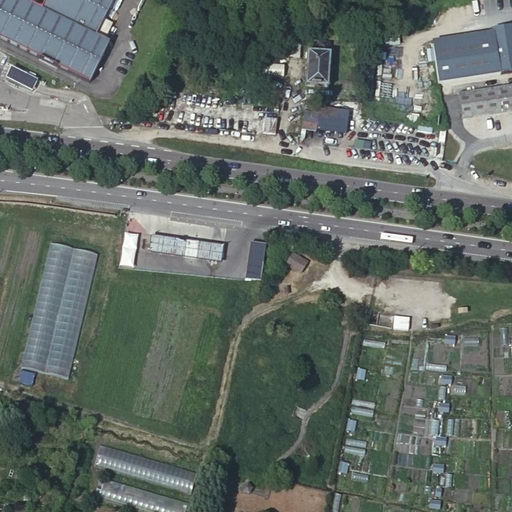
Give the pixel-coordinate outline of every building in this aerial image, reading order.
[(45,0),(42,8),(25,0),(0,0),(0,37),(89,82),(109,41),(96,34),(112,0),(45,0)] [(280,27),(279,44),(278,58),(299,59),(301,28),(280,27)] [(437,83),(511,73),(511,29),(431,40),(437,83)] [(406,36),(379,39),(380,50),(407,47),(406,36)] [(278,58),(279,44),(179,38),(179,52),(278,58)] [(327,53),(328,43),(320,43),(319,50),(315,50),(315,52),(307,52),(305,87),(327,88),(330,53),(327,53)] [(283,77),(283,66),(215,62),(214,73),(283,77)] [(511,84),(459,95),(464,119),(511,109),(511,84)] [(165,110),(166,97),(159,96),(158,109),(165,110)] [(440,102),(431,101),(433,112),(441,111),(440,102)] [(319,132),(321,119),(303,117),(301,130),(319,132)] [(431,144),(433,128),(350,117),(348,133),(431,144)] [(123,238),(119,267),(133,269),(137,240),(123,238)] [(184,261),(186,247),(150,242),(149,256),(184,261)] [(262,263),(266,244),(250,242),(247,261),(262,263)] [(98,255),(51,244),(40,289),(26,349),(21,368),(69,380),(98,255)] [(195,262),(197,249),(186,247),(184,261),(195,262)] [(220,252),(197,249),(195,262),(218,266),(220,252)] [(308,262),(293,253),(285,265),(300,274),(308,262)] [(245,280),(260,281),(262,263),(247,261),(245,280)] [(43,375),(21,368),(16,383),(38,389),(43,375)] [(305,423),(309,414),(297,407),(292,417),(305,423)] [(197,473),(101,445),(95,466),(191,495),(191,494),(197,473)] [(185,511),(188,504),(105,480),(99,498),(147,511),(185,511)] [(253,489),(248,484),(241,487),(242,494),(249,496),(253,489)]
